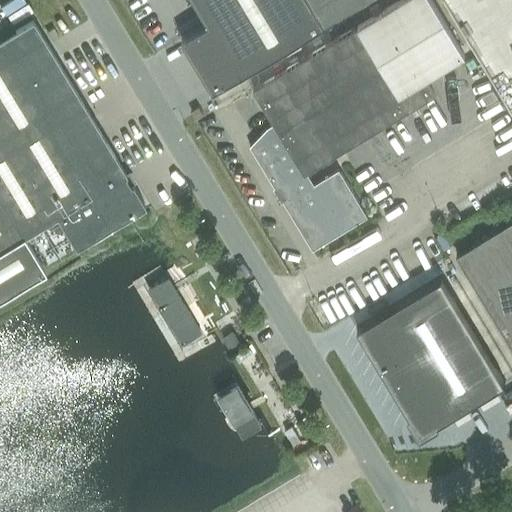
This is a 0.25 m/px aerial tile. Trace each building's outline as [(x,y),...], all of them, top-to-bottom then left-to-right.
[(354,0),(195,0),(208,20),(181,37),(212,89),(324,21),(323,19),(354,0)] [(367,216),(345,179),(339,169),(314,184),(306,172),(434,94),(425,79),(464,55),(431,0),(400,0),(253,89),(274,123),(267,127),(250,145),(312,249),(367,216)] [(0,295),(44,269),(23,234),(56,215),(75,246),(144,204),(31,18),(0,36),(0,295)] [(64,64),(73,59),(65,47),(57,52),(64,64)] [(511,218),(456,252),(511,344),(511,218)] [(158,255),(122,276),(177,368),(212,347),(158,255)] [(441,277),(357,328),(421,432),(504,382),(441,277)] [(222,361),(187,382),(241,474),(276,453),(222,361)]
